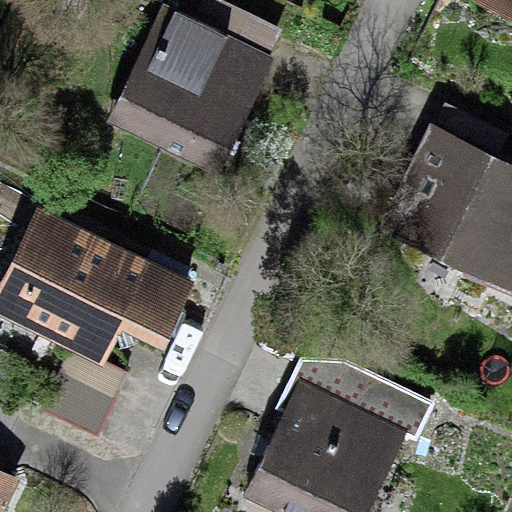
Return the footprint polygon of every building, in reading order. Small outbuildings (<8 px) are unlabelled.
[(511,0),(489,0),(481,17),(511,31),(511,0)] [(168,21),(118,127),(219,174),(266,73),(282,38),(210,4),(196,34),(168,21)] [(511,166),(435,132),(386,240),(511,296),(511,166)] [(188,281),(43,211),(0,299),(105,350),(123,312),(163,332),(188,281)] [(71,345),(40,407),(96,435),(127,372),(71,345)] [(311,387),(253,509),(259,511),(375,511),(412,435),(311,387)] [(0,511),(8,511),(21,485),(0,474),(0,511)]
